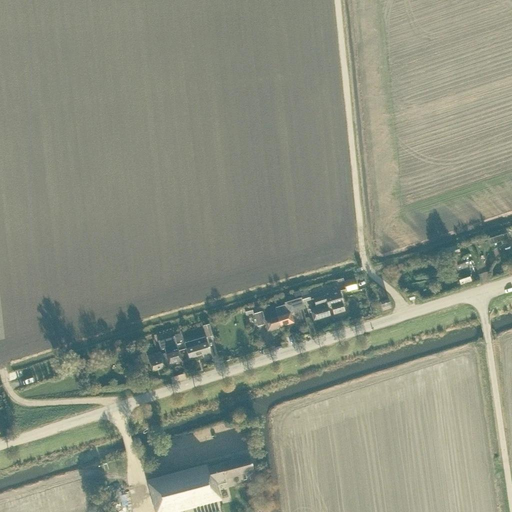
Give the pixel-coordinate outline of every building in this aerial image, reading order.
[(507,233),(488,239),(490,245),(509,239),(507,233)] [(358,289),(354,279),(342,282),(346,293),(358,289)] [(310,300),(307,290),(299,293),(302,303),(310,300)] [(333,315),(344,311),(341,302),(341,303),(340,299),(338,290),(325,294),(328,308),(330,307),(333,315)] [(313,321),(329,316),(323,295),(312,299),(315,307),(309,309),(313,321)] [(274,308),(274,310),(276,316),(277,316),(280,327),(293,323),(290,314),(303,310),(299,298),(283,303),(284,305),(274,308)] [(274,308),(254,314),(257,326),(265,324),(267,331),(280,327),(277,316),(276,316),(274,310),(274,308)] [(212,336),(209,324),(202,326),(205,338),(212,336)] [(173,337),(175,343),(182,340),(180,333),(174,335),(175,337),(173,337)] [(160,354),(164,366),(168,364),(168,365),(180,361),(175,343),(173,337),(158,341),(160,350),(163,349),(165,353),(160,354)] [(188,359),(210,352),(207,342),(206,342),(205,337),(183,343),(188,359)] [(138,346),(121,352),(123,358),(140,352),(138,346)] [(160,354),(159,352),(146,356),(145,353),(137,356),(141,366),(148,363),(151,372),(165,367),(164,366),(160,354)] [(249,473),(253,472),(249,457),(205,468),(205,466),(146,481),(154,511),(176,511),(220,501),(215,482),(245,474),(245,475),(249,474),(249,473)]
